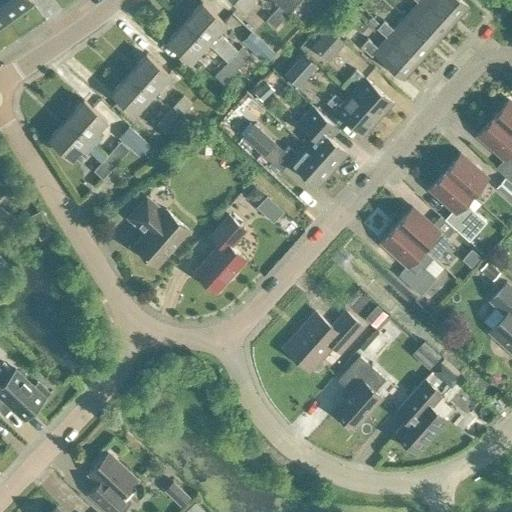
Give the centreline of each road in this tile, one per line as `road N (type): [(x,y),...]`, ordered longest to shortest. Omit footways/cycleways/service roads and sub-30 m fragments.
road 1 (residential): [(511,57),(493,53),(475,65),(254,311),(224,334)]
road 2 (residential): [(436,485),(378,486),(290,454),(255,416),(224,334)]
road 3 (residential): [(138,325),(0,109)]
road 4 (residential): [(0,497),(115,374),(138,325)]
road 5 (residential): [(118,0),(0,85)]
